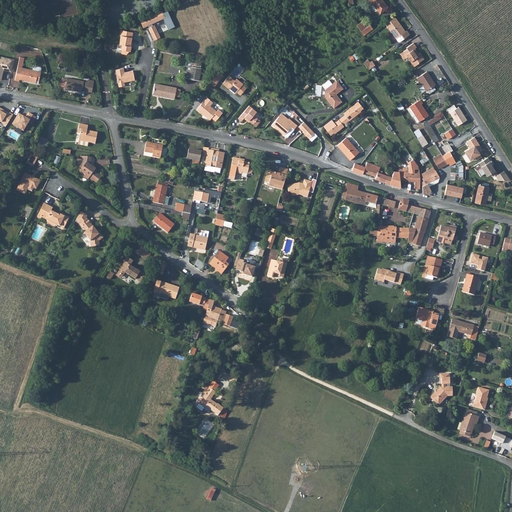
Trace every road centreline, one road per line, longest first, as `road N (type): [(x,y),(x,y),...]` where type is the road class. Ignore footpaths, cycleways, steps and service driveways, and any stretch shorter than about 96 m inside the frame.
road 1 (residential): [(511,172),(398,0)]
road 2 (track): [(266,511),(146,452),(122,511)]
road 3 (residential): [(322,164),(138,121)]
road 4 (residential): [(263,328),(131,220)]
road 5 (track): [(399,418),(287,364),(263,328)]
road 6 (residential): [(471,211),(322,164)]
road 7 (residential): [(511,464),(399,418)]
